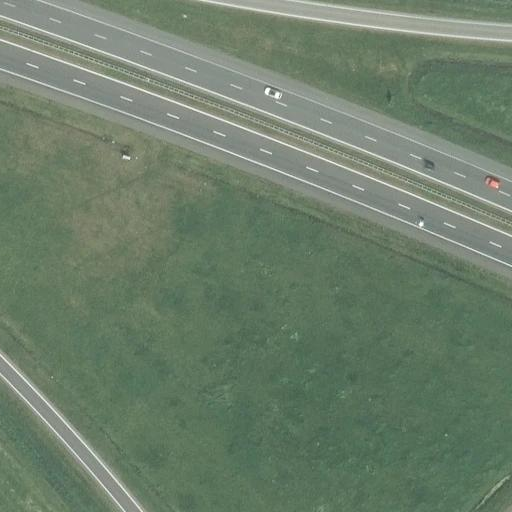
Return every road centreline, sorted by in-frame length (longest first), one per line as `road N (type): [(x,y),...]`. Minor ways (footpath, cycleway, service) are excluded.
road 1 (motorway): [(0,56),(511,253)]
road 2 (motorway): [(511,195),(0,0)]
road 3 (motorway): [(511,34),(242,0)]
road 4 (motorway): [(0,367),(130,511)]
